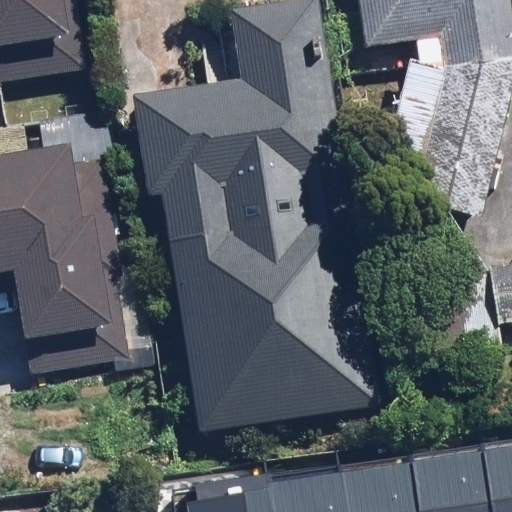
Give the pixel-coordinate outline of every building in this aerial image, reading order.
[(77,0),(0,0),(0,84),(90,68),(77,0)] [(396,406),(325,0),(322,0),(238,14),(249,79),(154,95),(213,438),(396,406)] [(511,0),(368,0),(375,51),(426,44),(388,196),(415,202),(488,220),(511,123),(511,0)] [(0,159),(0,272),(30,271),(35,337),(117,331),(108,215),(91,216),(86,153),(0,159)] [(511,511),(511,440),(182,490),(185,511),(511,511)]
